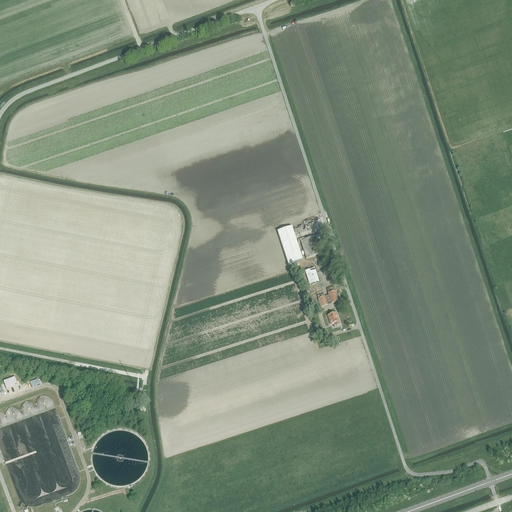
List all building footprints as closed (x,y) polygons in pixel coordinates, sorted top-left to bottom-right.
[(302,260),(292,227),(277,232),(288,265),(302,260)] [(319,244),(316,237),(301,241),(307,259),(322,254),(319,244)] [(310,286),(319,283),(315,268),(305,270),(310,286)] [(321,307),(339,301),(334,286),(327,289),(329,295),(318,299),(321,307)] [(336,326),(339,325),(336,314),(328,316),(331,325),(335,323),(336,326)]
